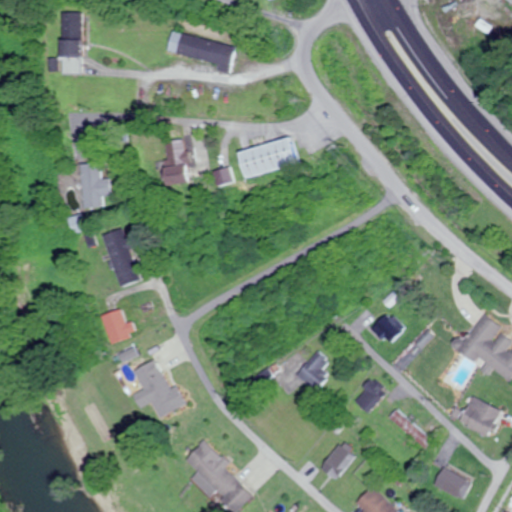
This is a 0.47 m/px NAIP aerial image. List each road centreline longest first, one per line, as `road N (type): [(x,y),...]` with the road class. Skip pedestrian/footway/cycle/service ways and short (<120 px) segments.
road 1 (residential): [(166,264),(231,399),(335,511),(511,462)]
road 2 (residential): [(388,0),(335,25),(319,45),(316,70),(326,93),(402,192),(511,284)]
road 3 (trunk): [(358,0),(438,125),(511,201)]
road 4 (residential): [(316,63),(231,72),(97,69)]
road 5 (residential): [(360,327),(509,468)]
road 6 (trunk): [(511,155),(464,104),(394,0)]
